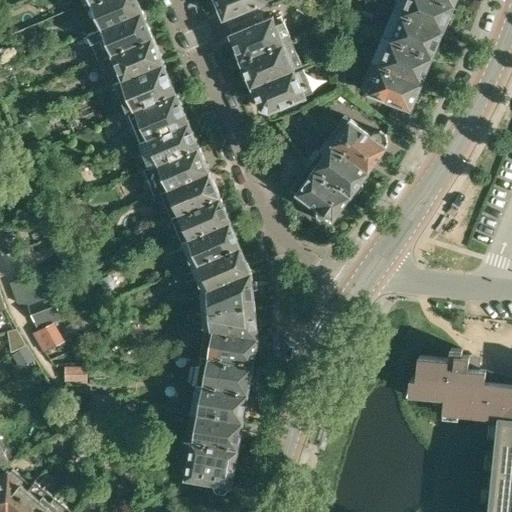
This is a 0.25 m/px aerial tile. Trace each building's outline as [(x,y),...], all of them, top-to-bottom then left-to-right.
[(138,0),(92,0),(85,3),(84,4),(95,30),(143,11),(138,0)] [(216,0),(224,18),(266,0),(216,0)] [(445,0),(398,0),(394,9),(444,29),(455,4),(445,0)] [(394,9),(384,35),(434,55),(444,29),(394,9)] [(143,11),(95,30),(88,33),(98,58),(153,35),(143,11)] [(231,33),(242,59),(291,38),(284,21),(277,24),(273,15),(231,33)] [(153,35),(98,58),(98,59),(103,57),(114,83),(116,82),(164,62),(153,35)] [(384,35),(373,61),(423,81),(434,55),(384,35)] [(291,38),(242,59),(253,86),(302,65),(298,56),(291,38)] [(423,81),(373,61),(362,88),(412,108),(423,81)] [(164,62),(116,82),(128,111),(176,91),(164,62)] [(302,65),(253,86),(262,107),(270,109),(313,91),(302,65)] [(176,91),(128,111),(140,140),(189,121),(176,91)] [(345,115),(327,140),(369,170),(387,145),(386,144),(388,141),(387,135),(380,130),(374,131),(372,134),(345,115)] [(189,121),(140,140),(151,166),(199,146),(189,121)] [(0,130),(0,155),(10,151),(2,130),(0,130)] [(283,132),(273,136),(281,155),(291,152),(283,132)] [(317,148),(307,161),(310,163),(309,164),(351,195),(353,192),(359,191),(363,186),(361,181),(369,170),(327,140),(320,150),(317,148)] [(199,146),(151,166),(144,169),(154,194),(161,190),(209,170),(199,146)] [(351,195),(309,164),(292,188),(319,207),(317,210),(317,217),(324,221),(330,221),(333,218),(334,219),(351,195)] [(209,170),(161,190),(172,215),(220,195),(209,170)] [(220,195),(172,215),(182,240),(230,221),(220,195)] [(23,233),(19,221),(0,226),(0,246),(2,254),(15,250),(11,237),(23,233)] [(230,221),(182,240),(192,265),(241,246),(230,221)] [(241,246),(192,265),(203,290),(251,270),(241,246)] [(4,255),(10,270),(30,262),(24,247),(4,255)] [(201,291),(202,309),(255,303),(251,271),(251,270),(203,290),(201,291)] [(35,273),(20,279),(10,283),(18,301),(26,303),(44,296),(35,273)] [(115,288),(116,281),(110,277),(101,281),(101,288),(106,292),(115,288)] [(44,296),(26,303),(29,303),(36,321),(58,312),(51,296),(45,298),(44,296)] [(255,303),(202,309),(204,327),(206,328),(258,336),(255,303)] [(50,323),(37,328),(45,348),(58,343),(50,323)] [(206,328),(202,354),(253,363),(258,336),(206,328)] [(11,354),(17,364),(31,356),(25,346),(11,354)] [(511,511),(511,383),(485,380),(486,369),(479,368),(480,360),(469,359),(470,354),(462,354),(463,348),(461,348),(451,347),(450,357),(419,354),(417,377),(411,376),(409,392),(445,396),(443,416),(459,417),(459,411),(488,414),(488,413),(502,415),(492,511),(511,511)] [(197,383),(248,392),(253,363),(202,354),(200,365),(196,364),(193,382),(197,383)] [(86,369),(67,369),(67,384),(86,384),(86,369)] [(197,383),(192,411),(243,420),(248,392),(197,383)] [(104,422),(109,396),(94,393),(88,419),(104,422)] [(243,420),(192,411),(199,412),(195,439),(238,446),(243,420)] [(192,441),(189,459),(186,476),(212,480),(216,490),(224,491),(232,484),(238,446),(195,439),(194,440),(184,438),(184,439),(192,441)] [(0,511),(9,511),(30,486),(11,471),(7,475),(4,473),(0,477),(0,511)] [(30,486),(9,511),(41,511),(54,496),(35,480),(30,486)] [(125,482),(120,492),(141,502),(146,493),(125,482)] [(54,496),(41,511),(73,511),(74,511),(54,496)]
